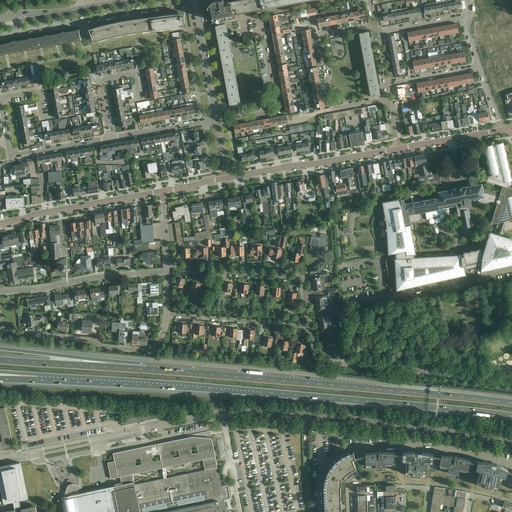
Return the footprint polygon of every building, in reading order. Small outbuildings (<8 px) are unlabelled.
[(305,3),(304,1),(310,0),(310,2),(319,0),(318,0),(238,0),(223,3),(222,0),(216,0),(215,0),(214,0),(213,1),(212,1),(212,2),(211,2),(210,3),(209,4),(208,5),(208,6),(207,7),(207,8),(209,8),(212,24),(234,20),(233,15),(268,8),(268,10),(276,8),(276,7),(282,6),(282,7),(291,6),(290,4),(296,3),(296,5),(305,3)] [(473,0),(475,13),(496,10),(494,0),(473,0)] [(390,20),(389,14),(388,8),(387,4),(382,5),(382,9),(384,9),(385,12),(382,13),(384,22),(390,20)] [(164,29),(170,28),(170,30),(179,29),(179,27),(185,27),(184,13),(136,19),(129,20),(122,21),(115,23),(108,24),(101,26),(89,29),(91,36),(92,39),(93,42),(99,40),(99,42),(108,40),(107,38),(113,37),(113,38),(122,37),(122,35),(127,34),(128,36),(136,34),(136,33),(142,32),(142,33),(150,32),(150,31),(156,30),(156,32),(165,31),(164,29)] [(458,33),(457,23),(450,25),(452,34),(458,33)] [(239,104),(227,35),(233,34),(233,32),(232,30),(228,33),(226,33),(225,24),(218,25),(216,27),(230,105),(232,105),(239,104)] [(434,37),(432,28),(426,29),(427,38),(428,43),(431,43),(430,38),(434,37)] [(78,31),(70,32),(63,33),(63,32),(65,43),(71,42),(71,43),(71,42),(74,41),(74,42),(74,41),(81,40),(79,29),(78,29),(78,31)] [(65,43),(63,32),(62,32),(63,33),(47,36),(47,35),(49,46),(55,45),(55,44),(58,44),(58,45),(59,45),(58,44),(65,43)] [(182,44),(181,38),(179,38),(178,32),(172,33),(173,37),(169,38),(170,42),(173,42),(174,46),(182,44)] [(371,48),(370,39),(368,32),(359,33),(362,50),(371,48)] [(49,46),(47,35),(46,35),(47,36),(31,39),(31,38),(33,49),(39,47),(39,48),(39,47),(42,47),(42,48),(43,48),(42,47),(49,46)] [(33,49),(31,38),(31,39),(15,42),(15,41),(15,42),(13,43),(12,41),(12,42),(13,47),(16,46),(17,51),(23,50),(23,51),(24,51),(24,50),(26,50),(26,51),(27,51),(26,50),(33,49)] [(13,47),(12,42),(12,43),(0,44),(0,54),(5,54),(5,55),(5,54),(8,53),(8,54),(8,53),(17,51),(16,46),(13,47)] [(511,46),(488,56),(501,87),(502,91),(503,93),(511,89),(511,46)] [(135,62),(137,61),(136,55),(133,56),(134,58),(131,59),(130,52),(129,48),(126,49),(127,53),(128,59),(129,66),(135,65),(135,62)] [(374,64),(373,54),(371,48),(362,50),(365,66),(374,64)] [(447,64),(445,55),(444,51),(442,51),(442,53),(438,54),(438,57),(440,66),(447,64)] [(434,67),(432,58),(431,53),(429,54),(429,58),(425,59),(427,68),(434,67)] [(440,66),(438,57),(434,57),(434,53),(431,53),(432,58),(434,67),(440,66)] [(459,62),(458,53),(451,54),(453,63),(459,62)] [(115,62),(115,59),(114,55),(112,55),(112,59),(108,59),(110,70),(117,69),(115,62)] [(288,56),(284,56),(277,58),(278,64),(286,62),(285,60),(288,59),(288,56)] [(110,70),(108,59),(105,60),(104,57),(102,57),(104,71),(110,70)] [(421,69),(419,60),(413,61),(414,70),(421,69)] [(377,80),(375,70),(374,64),(365,66),(368,81),(377,80)] [(400,69),(405,68),(408,68),(408,71),(412,70),(411,64),(407,65),(400,66),(393,67),(395,74),(401,72),(400,69)] [(35,76),(33,65),(30,66),(31,70),(33,83),(40,82),(39,79),(39,75),(35,76)] [(27,84),(26,78),(22,78),(21,72),(19,72),(21,86),(27,84)] [(474,83),(472,73),(466,75),(467,84),(474,83)] [(91,79),(89,79),(89,75),(82,77),(82,79),(79,80),(78,82),(79,85),(77,85),(77,88),(81,88),(84,87),(91,86),(90,84),(91,83),(91,79)] [(9,88),(7,81),(1,82),(1,80),(0,80),(0,87),(2,87),(2,89),(9,88)] [(380,95),(378,86),(377,80),(368,81),(371,97),(375,96),(374,96),(380,95)] [(425,91),(423,82),(417,83),(418,93),(425,91)] [(170,96),(170,94),(165,94),(165,93),(161,94),(160,91),(158,92),(150,93),(151,99),(159,98),(166,96),(170,96)] [(93,98),(92,92),(85,93),(82,94),(82,97),(76,99),(77,101),(79,101),(93,98)] [(122,98),(132,96),(132,99),(134,99),(133,92),(114,96),(115,102),(122,101),(122,98)] [(409,93),(406,94),(398,95),(400,101),(402,101),(402,104),(408,103),(408,100),(407,100),(406,97),(409,96),(409,95),(409,93)] [(193,106),(192,103),(186,104),(188,116),(189,116),(188,115),(194,114),(194,113),(193,106)] [(188,116),(186,104),(180,105),(181,108),(182,117),(183,117),(182,116),(188,115),(188,116)] [(95,111),(94,105),(87,106),(88,109),(81,110),(82,113),(96,111),(95,111)] [(127,109),(136,107),(135,105),(126,107),(123,107),(116,108),(117,115),(124,113),(124,110),(127,110),(127,109)] [(478,122),(477,114),(476,109),(474,110),(473,105),(471,106),(471,109),(474,124),(476,124),(477,124),(479,124),(479,122),(478,122)] [(26,115),(29,115),(28,111),(18,113),(19,119),(26,118),(26,115)] [(153,122),(151,114),(151,111),(145,112),(147,123),(147,122),(153,121),(153,122)] [(448,111),(445,112),(448,129),(454,128),(453,120),(452,120),(452,116),(450,117),(449,115),(448,111)] [(93,116),(96,116),(95,112),(89,113),(90,117),(91,124),(92,132),(99,131),(98,124),(95,125),(94,122),(93,116)] [(414,115),(412,115),(411,116),(414,134),(420,133),(418,124),(416,124),(414,115)] [(86,133),(85,126),(81,127),(80,120),(80,117),(77,118),(80,134),(86,133)] [(135,124),(139,124),(137,118),(132,119),(128,119),(118,121),(120,127),(127,126),(126,123),(134,121),(135,124)] [(413,134),(412,126),(411,122),(408,122),(407,118),(404,119),(407,135),(413,134)] [(71,136),(70,135),(69,129),(66,130),(65,124),(66,124),(66,122),(66,119),(61,120),(61,121),(64,137),(71,136)] [(58,138),(57,131),(53,132),(52,129),(52,126),(51,120),(48,121),(52,139),(58,138)] [(368,120),(362,120),(363,127),(366,141),(372,140),(371,132),(369,132),(368,127),(369,127),(368,120)] [(52,139),(48,121),(42,122),(43,127),(47,127),(48,133),(44,134),(45,141),(52,139)] [(442,131),(440,123),(428,125),(429,129),(432,128),(432,132),(442,131)] [(30,124),(28,124),(21,126),(22,132),(29,131),(28,127),(31,127),(31,126),(30,124)] [(382,139),(380,130),(377,130),(376,126),(373,127),(375,140),(382,139)] [(363,131),(362,131),(352,133),(350,127),(347,128),(347,130),(351,147),(361,145),(365,144),(363,131)] [(199,139),(198,132),(194,133),(193,129),(181,131),(181,135),(187,133),(188,141),(199,139)] [(32,130),(29,131),(22,132),(23,138),(30,137),(33,136),(32,130)] [(351,147),(347,130),(344,130),(342,131),(342,135),(345,148),(351,147)] [(33,136),(30,137),(23,138),(24,144),(31,143),(30,140),(32,140),(32,139),(33,139),(33,136)] [(149,144),(147,138),(141,139),(142,145),(145,145),(146,148),(147,148),(147,151),(146,151),(146,154),(150,153),(149,147),(149,144)] [(307,143),(302,144),(303,151),(310,149),(309,144),(311,144),(310,140),(307,141),(307,143)] [(292,153),(291,147),(293,147),(292,144),(291,142),(287,143),(288,146),(284,147),(285,154),(292,153)] [(303,151),(302,144),(302,142),(293,143),(293,147),(296,146),(297,152),(303,151)] [(511,188),(507,187),(508,185),(510,185),(511,185),(511,184),(511,183),(511,182),(509,182),(509,181),(511,180),(503,142),(495,144),(495,143),(494,142),(493,142),(492,142),(492,143),(492,144),(492,145),(484,147),(490,175),(491,175),(492,175),(492,176),(489,177),(488,177),(487,177),(487,178),(487,179),(487,180),(487,181),(488,181),(488,182),(489,182),(500,185),(499,189),(498,190),(498,191),(497,191),(496,191),(495,191),(494,192),(493,192),(492,192),(491,192),(491,191),(490,190),(490,189),(489,189),(488,189),(483,190),(484,197),(476,199),(478,201),(476,204),(492,201),(497,203),(491,224),(498,223),(496,228),(501,229),(504,230),(508,232),(511,230),(511,188)] [(202,153),(200,146),(194,147),(194,144),(183,146),(184,149),(191,148),(192,152),(194,151),(195,155),(202,153)] [(285,154),(284,147),(283,144),(278,145),(278,146),(275,147),(275,150),(277,150),(278,155),(285,154)] [(109,155),(107,145),(100,146),(102,153),(106,152),(106,155),(109,155)] [(93,154),(91,147),(85,149),(86,156),(87,158),(88,165),(93,165),(93,161),(90,162),(90,158),(90,155),(93,154)] [(242,147),(238,148),(239,157),(241,156),(242,162),(249,161),(247,154),(245,154),(244,153),(243,153),(242,147)] [(273,151),(275,150),(274,147),(270,148),(271,149),(270,150),(269,147),(265,147),(266,150),(265,150),(267,157),(274,156),(273,151)] [(267,157),(265,150),(261,151),(260,149),(257,150),(257,153),(259,153),(260,159),(267,157)] [(254,154),(256,154),(256,150),(252,151),(253,153),(247,154),(249,161),(255,159),(254,154)] [(75,166),(73,151),(66,152),(68,159),(71,158),(73,165),(75,166)] [(435,183),(432,169),(431,164),(427,165),(425,158),(425,155),(414,157),(416,165),(415,166),(419,167),(420,173),(421,176),(414,177),(415,182),(416,186),(419,186),(435,183)] [(45,166),(45,163),(43,156),(37,157),(38,164),(42,164),(42,167),(43,167),(44,172),(46,171),(45,166)] [(33,164),(32,158),(27,159),(28,162),(23,163),(23,164),(14,166),(12,167),(13,169),(10,169),(11,176),(16,176),(30,173),(29,171),(30,171),(30,165),(33,164)] [(204,168),(203,161),(199,162),(199,159),(186,161),(187,167),(196,166),(197,170),(201,169),(201,170),(203,169),(204,168)] [(402,166),(401,159),(394,160),(395,167),(395,169),(398,169),(398,166),(402,166)] [(178,165),(177,161),(173,162),(173,163),(171,164),(173,174),(179,173),(178,165)] [(152,178),(151,174),(151,173),(158,172),(156,162),(147,164),(148,169),(144,170),(146,179),(152,178)] [(166,165),(165,165),(164,165),(163,163),(160,164),(162,176),(168,175),(166,165)] [(381,179),(379,163),(373,164),(371,165),(373,178),(377,178),(378,180),(381,179)] [(373,178),(371,165),(371,164),(365,165),(367,175),(369,174),(371,183),(374,182),(374,181),(373,178)] [(134,186),(131,172),(129,173),(128,166),(125,166),(125,168),(126,171),(126,173),(128,187),(134,186)] [(367,186),(363,166),(358,167),(359,174),(362,174),(363,184),(364,187),(367,186)] [(354,176),(353,168),(346,169),(350,187),(351,186),(351,183),(352,183),(352,180),(355,180),(354,176)] [(350,187),(346,169),(340,170),(342,178),(344,178),(346,184),(336,185),(337,191),(338,197),(348,195),(348,190),(350,190),(350,189),(350,187)] [(62,182),(61,172),(61,171),(59,172),(57,172),(48,172),(49,182),(57,182),(62,182)] [(336,185),(334,171),(329,172),(329,182),(332,181),(334,192),(337,191),(336,185)] [(123,179),(122,175),(121,175),(121,172),(118,173),(121,189),(126,188),(125,179),(123,179)] [(329,192),(327,175),(324,176),(324,175),(319,176),(319,175),(316,175),(316,178),(317,178),(318,184),(318,185),(319,188),(323,187),(324,195),(325,208),(330,208),(329,196),(329,192)] [(40,191),(40,184),(39,179),(31,179),(31,184),(32,190),(32,205),(42,203),(41,196),(38,196),(37,191),(40,191)] [(99,192),(97,181),(87,183),(87,185),(79,186),(81,195),(99,192)] [(304,184),(304,183),(304,182),(303,181),(301,182),(301,181),(300,181),(298,181),(297,182),(296,182),(297,185),(298,192),(297,193),(298,196),(299,197),(303,197),(304,195),(303,194),(307,194),(307,196),(307,199),(309,200),(314,199),(316,197),(315,195),(313,195),(312,195),(311,190),(307,190),(306,188),(306,184),(304,184)] [(65,198),(63,186),(62,182),(57,182),(58,186),(56,187),(55,187),(56,191),(58,190),(59,200),(65,199),(65,198)] [(81,195),(79,186),(79,184),(75,185),(75,186),(75,188),(73,189),(70,189),(72,197),(74,196),(81,195)] [(466,275),(464,268),(464,266),(466,265),(464,256),(461,256),(461,255),(414,257),(414,255),(416,254),(415,249),(416,249),(415,247),(414,247),(410,225),(406,226),(405,224),(418,221),(422,220),(420,212),(425,211),(427,220),(448,212),(447,208),(456,207),(458,216),(460,215),(462,225),(460,226),(461,229),(461,231),(462,232),(462,233),(463,233),(465,234),(466,234),(467,234),(468,234),(469,234),(471,233),(472,233),(472,232),(473,231),(473,229),(474,228),(474,227),(473,223),(471,224),(470,221),(471,221),(471,220),(470,221),(470,217),(469,214),(469,213),(468,210),(469,210),(469,209),(468,209),(467,206),(471,206),(470,200),(476,199),(484,197),(483,190),(482,184),(481,184),(466,187),(453,189),(438,192),(439,198),(405,204),(404,199),(401,199),(382,202),(382,203),(385,217),(384,217),(384,220),(385,219),(386,224),(387,229),(385,229),(386,231),(387,231),(388,254),(395,253),(396,258),(395,259),(396,291),(466,275)] [(271,195),(269,186),(268,186),(266,186),(266,187),(265,187),(265,188),(262,189),(263,197),(262,197),(263,212),(264,213),(269,212),(268,206),(267,207),(265,198),(271,197),(270,195),(271,195)] [(243,199),(245,209),(246,216),(247,216),(250,214),(248,209),(247,205),(254,204),(252,194),(250,194),(248,195),(245,195),(246,198),(243,199)] [(228,199),(229,207),(235,206),(236,207),(239,207),(239,206),(241,206),(239,196),(228,199)] [(25,206),(24,197),(23,197),(20,197),(6,198),(6,209),(21,207),(24,206),(25,206)] [(222,200),(215,201),(217,212),(224,211),(222,200)] [(215,201),(208,202),(210,208),(211,215),(212,218),(218,217),(217,212),(215,201)] [(204,211),(202,203),(190,205),(192,217),(195,217),(194,213),(204,211)] [(152,217),(152,208),(151,205),(145,205),(146,217),(147,217),(147,223),(140,224),(142,239),(142,242),(142,245),(149,245),(149,242),(154,241),(153,223),(152,217)] [(191,222),(188,208),(188,205),(183,206),(183,208),(181,209),(181,207),(175,208),(176,210),(175,210),(176,211),(173,212),(174,218),(177,218),(177,216),(184,214),(186,223),(191,222)] [(137,216),(137,208),(137,207),(131,208),(133,222),(140,222),(139,215),(137,216)] [(104,213),(95,214),(96,223),(103,222),(104,224),(103,225),(103,226),(100,226),(101,237),(106,237),(104,213)] [(212,239),(210,229),(208,215),(203,216),(206,231),(195,233),(195,237),(196,240),(206,239),(212,239)] [(50,244),(51,259),(60,258),(59,243),(57,244),(57,239),(56,239),(56,235),(60,234),(59,226),(50,226),(50,235),(51,235),(51,243),(50,244)] [(225,227),(220,228),(222,237),(230,235),(229,228),(225,229),(225,227)] [(502,236),(504,230),(501,229),(500,235),(489,232),(488,235),(487,239),(486,241),(486,242),(484,248),(480,249),(480,248),(478,249),(478,250),(473,251),(473,250),(471,251),(466,252),(464,252),(464,253),(463,253),(464,256),(466,265),(464,266),(464,268),(481,265),(480,272),(481,272),(481,270),(486,269),(487,270),(493,269),(493,267),(497,266),(497,268),(510,265),(509,264),(511,263),(511,240),(508,239),(508,237),(502,236)] [(32,231),(27,232),(28,240),(30,239),(32,250),(35,250),(35,245),(32,231)] [(20,237),(19,237),(16,237),(16,234),(11,235),(9,236),(11,246),(18,245),(18,247),(22,246),(20,237)] [(321,234),(320,237),(319,240),(322,241),(321,243),(319,243),(315,242),(311,241),(310,245),(311,245),(310,249),(319,251),(320,251),(324,252),(328,235),(321,234)] [(11,246),(9,236),(7,236),(7,235),(2,236),(3,240),(0,240),(0,249),(4,249),(4,247),(11,246)] [(244,256),(243,247),(243,243),(246,243),(246,236),(240,237),(240,247),(236,247),(236,246),(231,246),(231,253),(230,253),(231,254),(231,256),(236,256),(244,256)] [(225,247),(229,247),(229,238),(223,238),(223,247),(215,247),(215,252),(218,252),(218,256),(226,256),(225,247)] [(299,262),(300,255),(303,256),(306,245),(307,239),(301,238),(299,238),(299,240),(300,240),(300,244),(298,253),(293,252),(291,261),(299,262)] [(149,252),(149,247),(149,245),(142,245),(139,246),(140,253),(142,253),(143,259),(147,258),(147,265),(149,265),(152,264),(158,263),(157,259),(159,259),(159,257),(158,257),(158,252),(149,252)] [(130,257),(133,257),(133,246),(129,246),(130,254),(126,254),(125,247),(123,247),(124,255),(124,265),(131,265),(130,257)] [(261,246),(251,246),(251,255),(262,255),(261,246)] [(111,259),(114,258),(113,248),(108,249),(109,251),(110,251),(110,255),(104,256),(104,259),(105,267),(111,266),(111,259)] [(124,265),(124,255),(118,255),(117,248),(113,248),(114,258),(117,258),(118,266),(124,265)] [(200,248),(200,249),(195,249),(196,256),(200,256),(200,257),(208,257),(207,248),(200,248)] [(282,250),(274,248),(274,250),(270,249),(268,255),(273,256),(272,257),(280,259),(282,250)] [(91,260),(94,260),(94,252),(88,252),(89,256),(85,256),(86,258),(82,258),(82,259),(81,259),(79,260),(78,262),(77,263),(77,264),(76,264),(77,268),(75,268),(75,272),(82,271),(82,270),(91,269),(91,260)] [(22,256),(19,257),(13,258),(14,263),(7,264),(10,282),(18,280),(27,278),(27,279),(28,279),(28,278),(29,279),(35,278),(33,268),(17,271),(16,267),(23,266),(22,256)] [(65,264),(65,263),(64,263),(63,263),(62,263),(61,264),(60,264),(60,265),(59,265),(59,266),(59,267),(59,268),(59,269),(59,270),(60,271),(61,272),(62,272),(63,272),(64,272),(65,272),(66,272),(66,271),(67,271),(67,270),(68,269),(68,268),(68,267),(68,266),(67,266),(67,265),(66,264),(65,264)] [(319,273),(320,277),(312,278),(313,285),(324,283),(323,277),(327,276),(327,272),(319,273)] [(178,277),(175,286),(182,288),(185,279),(178,277)] [(198,292),(200,284),(193,281),(190,290),(198,292)] [(208,281),(208,284),(205,284),(204,294),(208,295),(208,290),(215,291),(216,282),(208,281)] [(154,283),(146,283),(142,283),(142,289),(151,288),(151,295),(159,295),(158,284),(154,284),(154,283)] [(232,283),(224,283),(223,292),(220,291),(220,298),(223,298),(223,295),(228,295),(229,292),(231,292),(232,283)] [(325,289),(324,283),(313,285),(315,292),(322,290),(325,289)] [(247,294),(248,285),(240,284),(240,293),(247,294)] [(118,285),(111,286),(109,287),(110,295),(119,294),(118,285)] [(264,286),(257,285),(256,294),(263,295),(264,286)] [(273,287),(272,296),(280,297),(281,288),(273,287)] [(105,300),(104,295),(104,292),(100,293),(99,288),(90,289),(92,301),(96,301),(96,300),(100,299),(101,301),(105,300)] [(85,295),(84,290),(77,291),(77,292),(74,292),(76,302),(79,301),(79,303),(86,302),(86,303),(89,303),(88,297),(85,297),(85,296),(86,296),(85,295)] [(296,293),(289,293),(288,302),(295,302),(296,293)] [(61,294),(55,295),(55,300),(52,301),(54,311),(59,312),(61,312),(61,309),(58,309),(57,305),(62,304),(68,303),(68,307),(74,306),(74,305),(73,300),(71,301),(70,299),(69,299),(69,294),(61,295),(61,294)] [(49,297),(48,297),(30,299),(29,298),(25,299),(26,307),(31,306),(30,306),(36,305),(36,304),(45,303),(46,306),(48,305),(49,311),(54,311),(52,301),(50,301),(49,297)] [(158,315),(158,302),(146,303),(147,309),(147,316),(150,316),(158,315)] [(329,309),(327,302),(317,304),(318,311),(324,310),(324,313),(332,312),(339,311),(339,307),(329,309)] [(333,317),(332,312),(324,313),(325,316),(319,317),(320,323),(331,322),(332,321),(331,317),(333,317)] [(92,325),(99,325),(100,316),(96,315),(96,323),(92,323),(92,320),(83,320),(84,314),(77,313),(75,313),(74,313),(73,320),(73,325),(77,325),(77,323),(83,324),(83,326),(82,332),(91,332),(92,327),(92,325)] [(41,321),(42,325),(42,328),(46,327),(44,317),(35,318),(35,315),(27,316),(28,326),(36,326),(35,322),(41,321)] [(67,330),(68,322),(63,321),(63,317),(53,317),(53,322),(59,323),(58,329),(63,329),(63,330),(66,330),(67,330)] [(112,328),(112,331),(117,332),(117,328),(120,328),(118,342),(119,342),(124,343),(124,341),(127,341),(128,332),(125,332),(125,329),(126,329),(126,328),(128,328),(129,321),(126,321),(123,320),(123,319),(121,319),(121,323),(112,322),(112,328)] [(333,333),(331,322),(320,323),(321,332),(327,331),(327,334),(333,333)] [(174,333),(177,333),(182,333),(182,337),(186,337),(187,325),(179,324),(179,328),(175,327),(174,333)] [(203,335),(204,326),(196,325),(196,330),(192,329),(192,338),(195,339),(195,334),(203,335)] [(209,329),(208,339),(212,340),(212,336),(220,336),(221,328),(213,327),(213,330),(209,329)] [(242,340),(243,330),(237,330),(237,329),(230,328),(229,337),(237,338),(236,340),(240,340),(240,344),(242,344),(242,340)] [(139,337),(138,345),(142,345),(142,344),(147,345),(148,338),(144,338),(145,329),(140,329),(139,337)] [(254,330),(251,330),(251,329),(249,329),(249,330),(247,330),(246,339),(254,340),(254,341),(258,342),(258,336),(254,335),(254,330)] [(338,343),(341,343),(340,332),(337,332),(338,342),(335,342),(335,345),(328,344),(327,345),(327,347),(327,350),(338,351),(339,345),(338,343)] [(271,347),(272,338),(265,337),(263,346),(271,347)] [(281,340),(279,349),(287,351),(289,342),(281,340)] [(303,354),(305,345),(303,344),(303,343),(298,342),(298,344),(297,343),(295,352),(303,354)] [(201,347),(201,353),(198,353),(198,356),(206,357),(206,347),(201,347)] [(5,407),(1,408),(0,408),(0,430),(2,442),(0,442),(0,449),(4,449),(4,450),(13,448),(5,407)] [(122,426),(171,416),(169,410),(121,420),(125,419),(126,424),(122,425),(122,426)] [(215,457),(216,457),(212,438),(193,437),(192,437),(191,437),(144,447),(113,453),(115,461),(108,463),(109,470),(111,479),(120,477),(122,483),(115,484),(115,488),(135,484),(133,474),(162,468),(164,477),(168,477),(166,467),(203,460),(205,469),(217,466),(215,457)] [(342,481),(342,480),(341,481),(340,480),(342,477),(343,477),(343,478),(344,477),(346,479),(350,477),(353,475),(356,471),(355,468),(356,468),(355,468),(352,459),(355,458),(353,451),(351,452),(349,453),(347,454),(345,454),(344,455),(341,457),(340,458),(338,459),(336,460),(335,462),(334,463),(332,465),(331,466),(330,468),(329,470),(328,472),(327,473),(326,475),(326,476),(325,478),(325,480),(324,482),(324,483),(324,484),(324,485),(324,487),(324,488),(324,489),(324,490),(324,507),(339,507),(339,505),(341,505),(340,490),(340,489),(340,488),(340,487),(340,486),(341,485),(341,484),(341,483),(341,482),(342,481)] [(398,468),(398,453),(394,453),(394,452),(392,452),(392,453),(392,451),(367,452),(367,454),(367,453),(365,453),(365,454),(366,469),(398,468)] [(432,454),(431,454),(429,453),(427,453),(425,452),(423,452),(422,452),(420,452),(417,451),(416,451),(413,451),(411,451),(409,451),(406,452),(404,452),(402,452),(402,453),(398,453),(398,468),(406,469),(405,474),(407,475),(410,475),(412,476),(420,476),(422,476),(425,476),(427,475),(427,470),(435,471),(437,455),(433,455),(432,454)] [(441,456),(437,455),(435,471),(470,476),(474,461),(470,460),(468,459),(468,460),(468,458),(443,454),(443,456),(443,455),(441,455),(441,456)] [(477,462),(474,461),(470,476),(478,478),(477,483),(478,484),(481,485),(483,486),(491,488),(493,488),(496,489),(498,489),(499,484),(507,486),(511,471),(507,470),(508,469),(505,468),(505,469),(505,467),(501,466),(497,465),(493,463),(489,462),(484,462),(480,461),(480,463),(480,462),(477,462)] [(28,499),(21,467),(20,462),(0,466),(0,484),(4,504),(13,502),(14,507),(14,508),(21,507),(21,505),(20,501),(28,499)] [(36,511),(36,506),(30,507),(23,508),(22,508),(21,509),(21,507),(14,508),(15,510),(0,511),(226,511),(226,509),(225,503),(224,501),(224,499),(223,499),(221,487),(222,487),(218,467),(217,467),(217,466),(205,469),(168,477),(164,477),(135,484),(115,488),(110,489),(110,487),(82,493),(80,494),(76,496),(71,497),(71,496),(68,496),(63,497),(62,497),(63,504),(64,508),(64,511),(36,511)] [(383,492),(384,495),(390,494),(389,492),(395,491),(395,485),(386,486),(386,491),(383,492)] [(366,487),(363,487),(357,487),(357,493),(359,493),(364,493),(364,495),(367,495),(367,496),(369,495),(369,492),(367,492),(366,487)] [(442,495),(443,488),(436,487),(436,491),(434,491),(433,498),(448,501),(449,496),(442,495)] [(464,503),(465,496),(464,495),(464,492),(457,491),(456,497),(449,496),(448,501),(464,503)] [(396,503),(396,497),(390,497),(390,494),(384,495),(384,503),(396,503)] [(448,506),(448,501),(433,498),(431,506),(433,506),(433,510),(440,511),(441,505),(448,506)] [(463,511),(464,503),(448,501),(448,506),(454,507),(453,511),(461,511),(463,511)] [(511,511),(511,510),(511,507),(511,504),(504,502),(502,507),(508,509),(507,511),(511,511)] [(396,509),(396,503),(384,503),(384,511),(390,511),(390,509),(396,509)]
